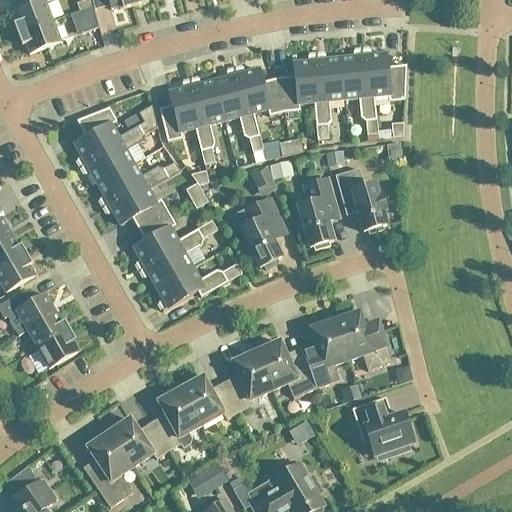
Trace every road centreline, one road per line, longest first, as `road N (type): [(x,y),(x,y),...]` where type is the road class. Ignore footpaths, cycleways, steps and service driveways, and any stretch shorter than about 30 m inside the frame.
road 1 (residential): [(143,352),(259,297),(378,259),(396,277),(430,413)]
road 2 (residential): [(393,0),(192,38),(5,107)]
road 3 (residential): [(143,352),(5,107)]
road 4 (residential): [(487,23),(485,173),(511,293)]
road 5 (residential): [(0,455),(143,352)]
